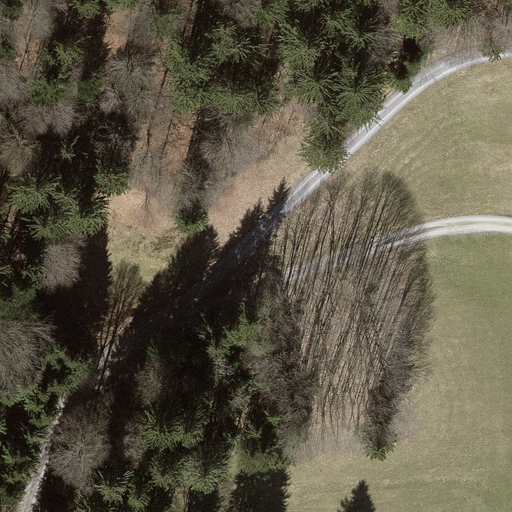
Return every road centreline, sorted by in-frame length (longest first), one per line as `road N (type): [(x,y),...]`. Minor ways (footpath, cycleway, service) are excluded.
road 1 (track): [(32,511),(74,414),(120,357),(429,72),(511,48)]
road 2 (track): [(177,312),(439,229),(511,228)]
